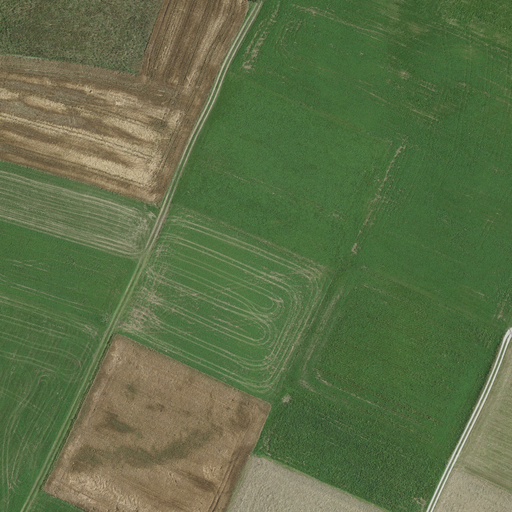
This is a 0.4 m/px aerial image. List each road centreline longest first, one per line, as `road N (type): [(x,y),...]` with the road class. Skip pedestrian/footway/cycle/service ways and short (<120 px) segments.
road 1 (track): [(25,511),(259,0)]
road 2 (track): [(431,511),(511,336)]
